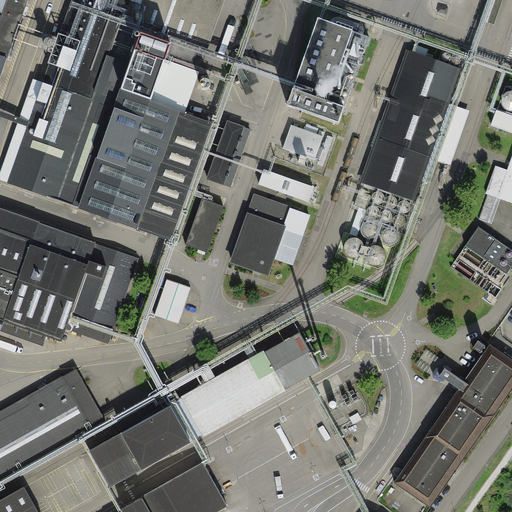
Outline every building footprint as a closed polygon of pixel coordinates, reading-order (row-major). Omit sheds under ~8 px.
[(0,0),(0,75),(25,0),(0,0)] [(225,0),(73,0),(12,185),(173,239),(212,123),(187,115),(225,0)] [(370,34),(318,17),(289,106),(340,123),(370,34)] [(439,60),(413,52),(368,184),(416,200),(464,57),(442,50),(439,60)] [(251,129),(227,121),(207,180),(231,188),(251,129)] [(323,137),(291,126),(283,150),(315,161),(323,137)] [(511,204),(511,164),(509,172),(495,167),(485,195),(511,204)] [(314,186),(265,170),(260,185),(309,202),(314,186)] [(289,208),(254,197),(232,262),(267,273),(289,208)] [(223,206),(203,199),(187,245),(207,252),(223,206)] [(138,256),(0,209),(0,319),(61,340),(66,326),(109,341),(138,256)] [(511,247),(480,226),(452,266),(493,295),(511,268),(511,247)] [(274,260),(290,265),(301,234),(285,229),(274,260)] [(191,288),(165,280),(153,315),(179,323),(191,288)] [(319,368),(300,333),(183,398),(203,433),(319,368)] [(511,359),(489,344),(393,482),(435,511),(511,400),(511,359)] [(0,421),(0,483),(106,424),(80,377),(0,421)] [(171,403),(89,448),(110,485),(191,440),(171,403)] [(214,511),(226,506),(203,464),(123,508),(125,511),(214,511)] [(38,511),(25,487),(0,501),(0,511),(38,511)]
